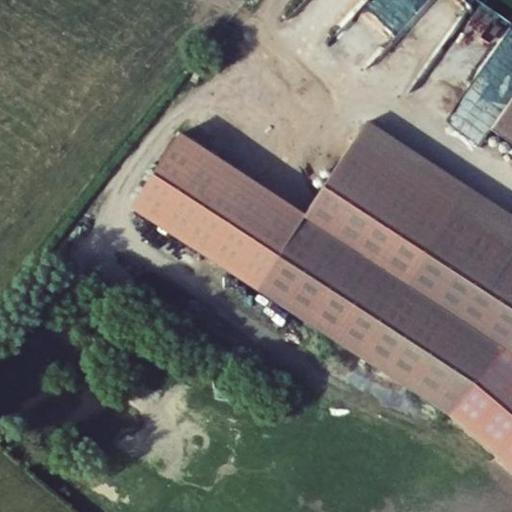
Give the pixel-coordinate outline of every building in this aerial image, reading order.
[(485,93),(500,75),(494,69),(496,66),(490,61),(472,81),(485,93)] [(511,87),(494,113),(511,125),(511,87)] [(511,198),(369,102),(357,120),(511,224),(511,198)] [(308,194),(183,110),(133,184),(448,396),(449,394),(504,331),(511,337),(511,224),(357,120),(308,194)] [(511,337),(504,331),(449,394),(511,449),(511,337)]
